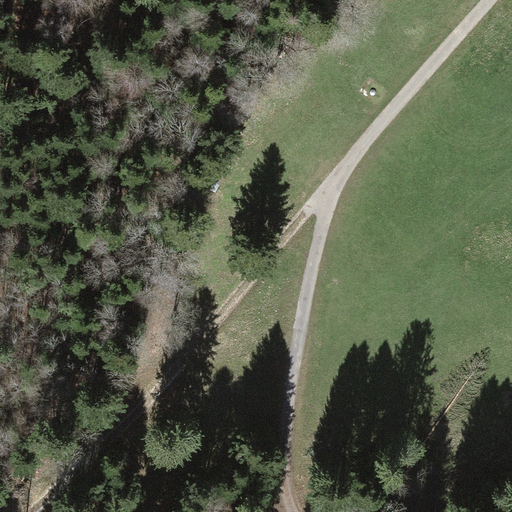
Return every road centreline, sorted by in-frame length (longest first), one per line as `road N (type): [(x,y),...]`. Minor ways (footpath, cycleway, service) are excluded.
road 1 (track): [(487,0),(373,132),(328,211),(280,447),(294,511)]
road 2 (track): [(14,511),(355,156)]
